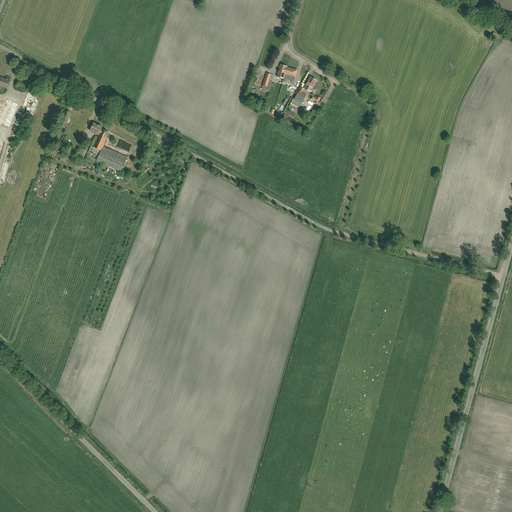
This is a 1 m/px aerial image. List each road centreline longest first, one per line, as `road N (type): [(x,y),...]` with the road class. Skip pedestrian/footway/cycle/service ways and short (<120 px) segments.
road 1 (unclassified): [(335,233),(0,45)]
road 2 (unclassified): [(438,511),(511,243)]
road 3 (unclassified): [(154,511),(0,358)]
road 4 (track): [(335,233),(502,278)]
